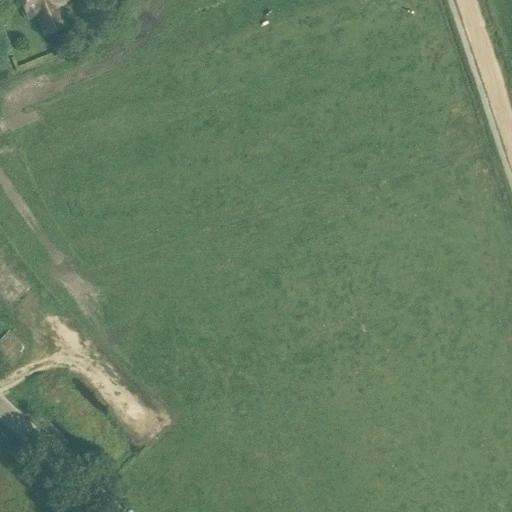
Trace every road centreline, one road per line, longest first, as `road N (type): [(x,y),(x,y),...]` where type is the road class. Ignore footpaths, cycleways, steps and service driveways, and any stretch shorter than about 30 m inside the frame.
road 1 (unclassified): [(116,511),(0,401)]
road 2 (track): [(468,0),(511,129)]
